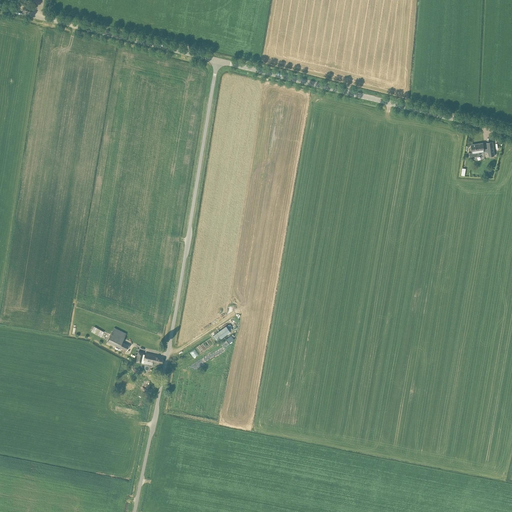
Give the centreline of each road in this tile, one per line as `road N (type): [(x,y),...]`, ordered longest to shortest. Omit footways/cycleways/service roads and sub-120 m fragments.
road 1 (unclassified): [(134,511),(217,61)]
road 2 (tertiary): [(511,133),(217,61)]
road 3 (tertiary): [(217,61),(0,7)]
